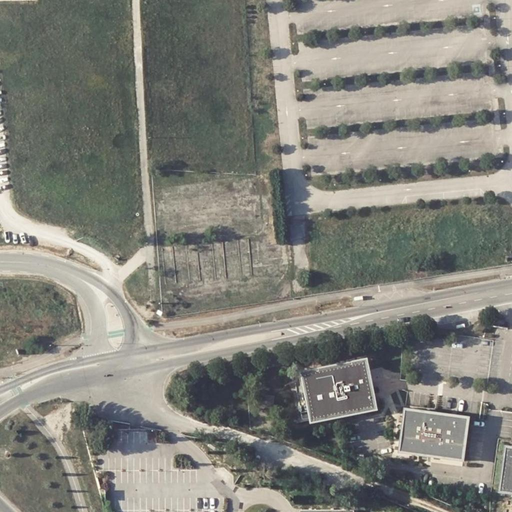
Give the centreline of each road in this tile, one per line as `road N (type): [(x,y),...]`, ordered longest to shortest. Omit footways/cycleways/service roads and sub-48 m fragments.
road 1 (tertiary): [(126,374),(511,298)]
road 2 (tertiary): [(511,282),(139,349)]
road 3 (track): [(173,422),(280,450),(440,511)]
road 4 (tertiary): [(0,412),(52,388),(126,374)]
road 5 (tertiary): [(139,349),(116,295),(54,267)]
